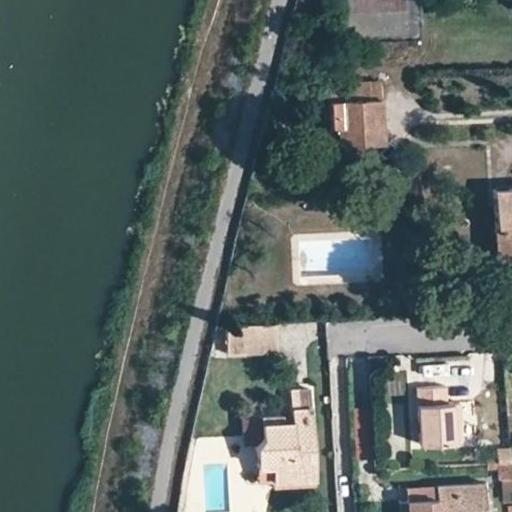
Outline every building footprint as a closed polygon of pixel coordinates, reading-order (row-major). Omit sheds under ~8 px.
[(328,82),(327,82),(328,99),(377,96),(376,80),(328,82)] [(309,83),(278,83),(278,96),(309,95),(309,83)] [(379,141),(377,96),(328,99),(331,144),(350,143),(379,141)] [(350,143),(331,144),(331,158),(351,157),(350,143)] [(407,165),(408,176),(409,191),(418,191),(417,165),(407,165)] [(396,192),(409,191),(408,176),(395,177),(396,192)] [(493,254),(497,254),(511,253),(511,255),(511,186),(491,187),(493,254)] [(511,271),(511,255),(511,253),(497,254),(499,272),(511,271)] [(274,319),(225,320),(225,351),(274,351),(274,319)] [(219,327),(208,327),(207,337),(220,337),(219,327)] [(382,392),(403,390),(401,374),(380,376),(382,392)] [(414,387),(414,404),(443,402),(442,385),(414,387)] [(287,391),(289,415),(289,422),(280,423),(279,416),(259,418),(260,433),(256,437),(251,441),(253,466),(271,465),(271,480),(312,476),(307,389),(287,391)] [(452,401),(443,402),(414,404),(417,442),(460,439),(458,416),(452,417),(452,401)] [(370,408),(349,410),(351,439),(372,438),(370,408)] [(260,433),(259,418),(239,420),(241,442),(251,441),(256,437),(260,433)] [(509,460),(508,450),(507,445),(494,446),(494,461),(509,460)] [(509,460),(494,461),(495,477),(500,477),(501,499),(511,498),(509,462),(509,460)] [(271,465),(253,466),(254,480),(271,480),(271,465)] [(312,476),(271,480),(270,490),(313,488),(312,476)] [(405,487),(406,498),(406,511),(480,511),(479,483),(405,487)] [(406,511),(406,498),(398,499),(398,511),(406,511)]
